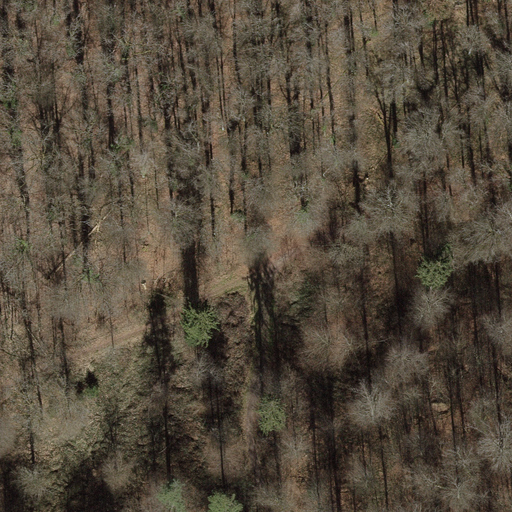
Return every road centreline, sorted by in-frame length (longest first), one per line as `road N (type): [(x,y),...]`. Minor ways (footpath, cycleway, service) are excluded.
road 1 (track): [(271,259),(0,397)]
road 2 (track): [(511,179),(450,192),(271,259)]
